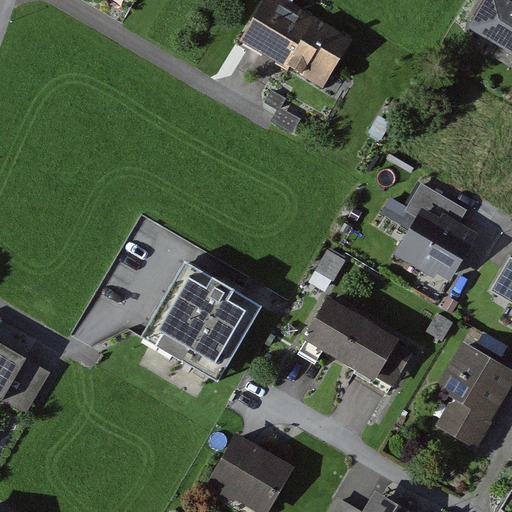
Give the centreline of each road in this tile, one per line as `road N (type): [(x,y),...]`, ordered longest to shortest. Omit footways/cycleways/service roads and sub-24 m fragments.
road 1 (residential): [(61,0),(256,115)]
road 2 (residential): [(464,511),(281,403)]
